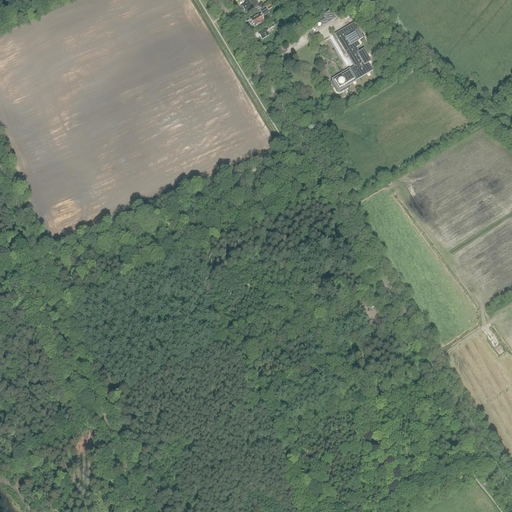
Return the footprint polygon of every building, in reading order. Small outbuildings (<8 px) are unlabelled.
[(251,0),(247,2),(247,3),(242,7),(246,13),(250,10),(253,11),(257,9),(259,10),(261,9),(260,7),(259,7),(258,7),(258,6),(258,5),(258,4),(258,3),(257,1),(256,0),(255,0),(251,0)] [(261,18),(269,14),(265,8),(259,11),(261,14),(259,15),(255,18),(251,20),(253,23),(252,23),(252,25),(253,25),(254,26),(255,26),(259,24),(259,23),(263,21),(261,18)] [(334,14),(331,10),(323,15),(326,19),(316,25),(318,29),(336,18),(337,17),(335,13),(334,14)] [(349,69),(332,79),(331,83),(336,92),(340,93),(349,87),(349,86),(357,81),(356,81),(373,71),(368,63),(371,62),(364,49),(358,52),(356,48),(360,46),(358,41),(363,38),(354,23),(335,35),(354,67),(350,69),(349,69)] [(268,34),(266,30),(258,34),(262,40),(269,35),(268,34)]
